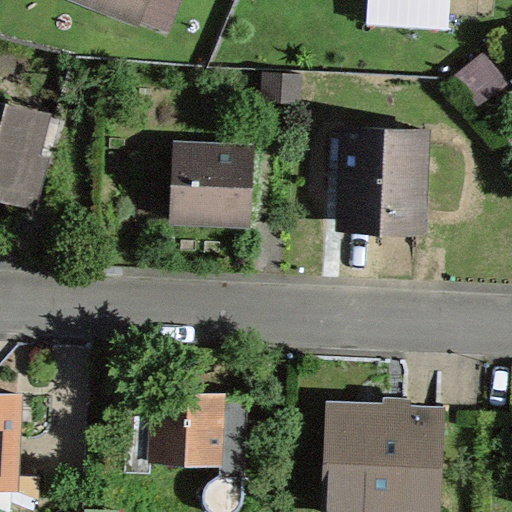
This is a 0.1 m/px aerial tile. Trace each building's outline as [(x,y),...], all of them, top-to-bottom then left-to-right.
[(87,0),(138,19),(140,15),(145,0),(87,0)] [(175,0),(145,0),(140,15),(166,25),(175,0)] [(262,97),(288,97),(289,71),(263,71),(262,97)] [(298,98),(299,72),(289,71),(288,97),(298,98)] [(0,190),(19,195),(42,111),(0,100),(0,190)] [(66,118),(42,111),(19,195),(44,202),(66,118)] [(339,136),(340,226),(385,226),(419,225),(418,135),(339,136)] [(174,149),(167,223),(206,227),(245,231),(253,156),(174,149)] [(154,387),(154,400),(151,457),(221,460),(224,393),(224,390),(191,388),(154,387)] [(0,471),(15,472),(19,390),(0,389),(0,471)] [(248,394),(224,393),(221,460),(220,473),(244,474),(248,394)] [(151,457),(154,400),(129,399),(126,468),(150,469),(151,457)] [(332,405),(328,509),(372,511),(371,511),(435,511),(440,409),(384,407),(332,405)] [(243,495),(244,474),(220,473),(207,479),(203,484),(201,491),(202,499),(206,506),(211,510),(216,511),(228,511),(234,509),(240,504),(243,495)]
